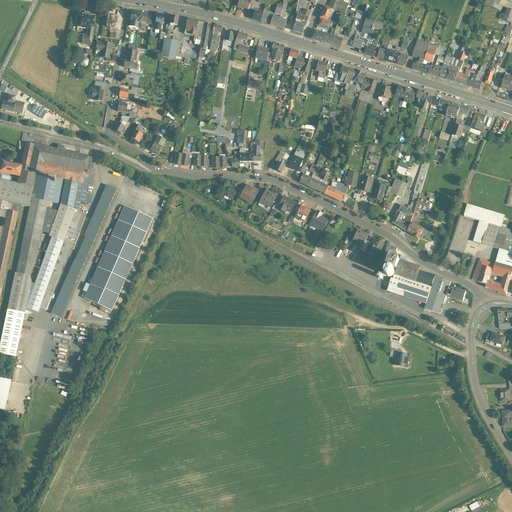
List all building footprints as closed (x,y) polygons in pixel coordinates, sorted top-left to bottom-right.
[(248,1),(245,0),(239,0),(237,7),(242,9),(243,8),(247,9),(247,10),(249,4),(247,3),(248,1)] [(299,0),(297,0),(297,4),(300,5),(300,8),(302,9),(304,10),(305,10),(308,4),(304,2),(299,0)] [(345,4),(336,0),(331,0),(329,5),(336,8),(335,10),(339,12),(344,14),(346,9),(343,8),(345,4)] [(494,0),(493,3),(486,1),(485,4),(500,10),(502,6),(499,5),(501,0),(494,0)] [(328,8),(325,7),(322,14),(329,17),(329,16),(332,10),(328,8)] [(276,8),(274,17),(273,17),(270,26),(276,28),(280,16),(282,10),(276,8)] [(511,9),(508,8),(505,14),(503,20),(511,24),(511,21),(511,9)] [(263,14),(255,11),(252,20),(261,23),(263,14)] [(141,14),(132,12),(130,21),(132,21),(132,22),(132,23),(131,24),(130,27),(138,29),(139,23),(141,14)] [(267,14),(263,13),(263,14),(261,23),(267,25),(269,19),(266,18),(267,14)] [(147,15),(141,14),(139,23),(138,29),(139,29),(145,30),(147,15)] [(95,17),(82,15),(82,18),(79,18),(77,28),(88,30),(87,37),(92,37),(95,17)] [(117,17),(108,15),(106,27),(115,29),(117,17)] [(164,15),(156,15),(155,23),(160,23),(163,24),(164,15)] [(178,18),(171,16),(169,24),(170,25),(172,25),(177,26),(178,18)] [(283,17),(280,16),(276,28),(283,30),(286,22),(282,20),(283,17)] [(327,21),(320,18),(317,26),(328,30),(330,22),(327,21)] [(370,20),(366,19),(361,33),(370,35),(372,29),(374,21),(370,20)] [(205,24),(187,20),(184,34),(196,37),(195,40),(202,42),(205,24)] [(383,23),(374,21),(372,29),(381,31),(383,23)] [(295,23),(292,31),(301,34),(302,34),(304,28),(301,27),(302,25),(299,24),(295,23)] [(210,25),(205,24),(202,42),(200,49),(205,50),(209,30),(213,31),(213,26),(210,25)] [(324,34),(314,30),(311,39),(321,43),(324,34)] [(233,34),(226,32),(225,41),(232,42),(233,34)] [(248,36),(238,33),(235,44),(239,45),(241,39),(246,41),(248,36)] [(331,36),(324,34),(321,43),(332,46),(335,38),(333,37),(331,36)] [(87,37),(84,36),(83,44),(91,45),(92,37),(87,37)] [(335,38),(332,46),(340,49),(341,43),(342,40),(337,38),(335,37),(335,38)] [(359,50),(358,53),(364,55),(366,48),(368,41),(355,37),(353,43),(351,42),(350,45),(352,46),(352,47),(359,50)] [(387,39),(384,38),(381,46),(384,46),(383,49),(385,50),(387,50),(388,45),(390,40),(389,40),(387,39)] [(179,42),(164,39),(164,40),(160,57),(175,60),(179,42)] [(368,41),(366,48),(371,50),(372,47),(373,47),(374,42),(375,41),(368,39),(368,41)] [(409,41),(403,39),(400,48),(406,50),(409,41)] [(430,44),(418,40),(412,57),(420,60),(425,61),(428,50),(430,44)] [(373,47),(372,47),(371,50),(366,48),(364,55),(373,58),(375,49),(377,42),(375,41),(374,42),(373,47)] [(110,45),(97,42),(96,51),(101,52),(100,56),(105,57),(105,58),(110,59),(111,50),(109,50),(110,45)] [(284,48),(273,44),(272,49),(273,49),(282,52),(284,48)] [(239,46),(234,45),(233,50),(247,54),(248,49),(239,46)] [(267,50),(257,48),(255,59),(270,62),(271,58),(272,54),(266,53),(267,50)] [(282,52),(273,49),(272,54),(271,58),(278,61),(279,56),(282,55),(282,52)] [(136,52),(128,50),(126,60),(125,60),(124,68),(136,70),(137,70),(137,68),(138,62),(140,63),(141,59),(136,58),(136,55),(139,56),(140,53),(138,52),(136,52)] [(298,53),(291,50),(288,57),(296,60),(297,58),(298,58),(299,56),(297,56),(298,53)] [(384,52),(379,50),(376,59),(383,61),(386,51),(387,50),(385,50),(384,52)] [(433,51),(428,50),(425,61),(432,63),(436,52),(433,51)] [(389,52),(386,51),(383,61),(395,65),(398,55),(394,54),(389,52)] [(458,60),(458,61),(460,62),(464,63),(465,60),(466,57),(467,55),(461,52),(458,60)] [(409,58),(398,55),(395,65),(403,67),(404,66),(406,67),(409,58)] [(444,64),(442,69),(449,71),(453,58),(452,59),(446,57),(444,64)] [(87,66),(88,59),(81,58),(80,65),(87,66)] [(311,63),(297,58),(296,60),(294,68),(302,70),(302,73),(307,74),(311,63)] [(458,60),(453,58),(449,71),(452,72),(453,72),(453,71),(455,72),(455,73),(456,73),(459,68),(458,68),(460,62),(458,61),(458,60)] [(420,60),(419,64),(415,63),(415,65),(413,64),(413,66),(414,67),(413,70),(421,73),(423,66),(425,61),(420,60)] [(322,64),(317,63),(315,72),(319,72),(317,78),(323,79),(324,74),(325,74),(327,65),(322,64)] [(435,69),(423,66),(421,73),(439,79),(442,69),(437,67),(435,67),(435,69)] [(349,70),(341,67),(339,75),(346,77),(349,70)] [(491,68),(489,73),(488,76),(485,84),(490,85),(495,69),(491,68)] [(449,71),(442,69),(439,79),(446,80),(449,71)] [(466,78),(462,77),(463,75),(459,74),(458,74),(457,78),(460,79),(458,84),(466,87),(468,79),(470,74),(471,70),(467,69),(466,73),(467,73),(466,78)] [(353,71),(349,70),(346,77),(344,84),(342,89),(345,91),(347,91),(347,90),(347,88),(350,81),(353,71)] [(336,74),(328,71),(327,78),(334,80),(336,74)] [(365,76),(353,71),(350,81),(353,82),(356,84),(357,83),(362,85),(363,81),(365,76)] [(453,71),(453,72),(452,72),(449,81),(455,83),(457,78),(458,74),(456,73),(455,73),(455,72),(453,71)] [(129,75),(122,74),(121,82),(128,83),(129,79),(129,75)] [(346,77),(339,75),(336,74),(334,80),(344,84),(346,77)] [(511,78),(505,76),(501,89),(510,91),(511,84),(511,78)] [(471,80),(468,79),(466,87),(474,89),(476,82),(473,80),(471,80)] [(376,83),(370,81),(369,83),(363,81),(362,85),(361,89),(373,93),(376,83)] [(479,82),(476,82),(474,89),(480,91),(482,84),(479,82)] [(300,94),(307,96),(308,87),(302,86),(300,94)] [(391,90),(386,89),(387,88),(381,87),(378,99),(380,102),(385,103),(388,102),(389,98),(391,90)] [(94,97),(94,101),(103,102),(104,96),(103,96),(104,91),(103,91),(103,90),(96,88),(95,91),(93,91),(92,97),(94,97)] [(129,91),(120,89),(119,97),(127,99),(133,100),(134,97),(134,95),(128,94),(129,91)] [(408,91),(403,89),(403,91),(399,90),(397,97),(405,99),(408,91)] [(352,99),(354,92),(347,90),(347,91),(345,91),(344,96),(352,99)] [(412,92),(408,91),(405,99),(413,102),(416,95),(412,94),(412,92)] [(427,94),(419,91),(416,102),(421,103),(422,100),(424,101),(427,95),(427,94)] [(191,95),(183,94),(182,102),(187,103),(187,106),(189,106),(191,95)] [(431,96),(427,95),(424,101),(424,103),(425,103),(424,105),(427,106),(429,107),(430,105),(431,106),(434,98),(431,97),(431,96)] [(25,104),(16,102),(15,102),(14,102),(16,97),(9,96),(8,102),(8,103),(15,105),(14,113),(22,115),(25,104)] [(441,100),(434,98),(431,106),(439,108),(441,100)] [(450,103),(441,100),(439,108),(444,110),(445,107),(449,108),(450,103)] [(8,103),(3,102),(1,110),(5,111),(8,112),(14,113),(15,105),(8,103)] [(125,103),(123,103),(123,104),(119,103),(118,107),(117,108),(116,110),(117,111),(117,112),(126,113),(129,114),(130,114),(130,112),(130,111),(126,110),(127,105),(125,104),(125,103)] [(461,107),(450,103),(449,108),(446,117),(457,120),(457,119),(461,107)] [(31,111),(43,119),(47,112),(35,105),(31,111)] [(470,110),(461,107),(457,119),(462,121),(464,114),(468,115),(470,110)] [(477,112),(470,110),(468,115),(464,128),(462,132),(469,135),(474,121),(476,114),(477,112)] [(487,117),(476,114),(474,121),(483,124),(484,124),(484,125),(484,124),(487,117)] [(167,117),(162,126),(165,128),(171,120),(167,117)] [(166,129),(172,131),(176,122),(171,119),(166,129)] [(483,124),(474,121),(471,127),(480,130),(481,130),(483,124)] [(120,125),(117,123),(113,130),(121,134),(122,131),(123,129),(125,127),(120,125)] [(464,128),(455,125),(452,136),(460,139),(462,132),(464,128)] [(138,126),(131,139),(138,143),(140,139),(141,137),(142,135),(138,133),(141,127),(138,126)] [(480,130),(471,127),(469,133),(479,136),(482,130),(481,130),(480,130)] [(431,132),(425,130),(422,139),(429,141),(431,132)] [(488,132),(482,130),(479,136),(485,138),(488,132)] [(156,131),(152,139),(154,141),(155,141),(158,137),(160,133),(156,131)] [(247,132),(237,131),(237,135),(241,136),(240,144),(238,144),(239,149),(240,149),(244,149),(244,145),(245,145),(247,132)] [(450,136),(441,133),(439,139),(448,141),(450,136)] [(158,137),(155,141),(154,141),(153,143),(158,145),(162,139),(158,137)] [(162,139),(158,145),(153,143),(152,145),(151,147),(152,148),(150,151),(157,155),(165,142),(164,142),(165,141),(162,139)] [(41,147),(26,144),(24,153),(22,167),(20,175),(18,184),(33,187),(36,174),(41,147)] [(56,150),(41,147),(36,174),(83,184),(84,178),(85,174),(85,170),(88,157),(63,152),(56,150)] [(395,148),(393,157),(400,159),(403,150),(395,148)] [(244,149),(240,149),(240,158),(240,162),(245,162),(245,163),(249,163),(249,162),(253,162),(253,151),(253,150),(251,150),(251,153),(249,152),(249,155),(244,155),(244,150),(244,149)] [(259,151),(253,151),(253,162),(261,162),(261,152),(259,152),(259,151)] [(289,156),(280,152),(277,157),(283,159),(287,161),(287,159),(289,156)] [(302,160),(294,156),(289,168),(293,170),(293,169),(297,171),(302,160)] [(372,156),(369,165),(375,167),(378,159),(375,159),(375,157),(372,156)] [(235,160),(230,160),(232,167),(232,168),(240,167),(240,158),(240,157),(235,157),(235,158),(235,160)] [(287,161),(283,159),(281,164),(278,162),(274,170),(281,173),(282,170),(284,171),(285,169),(283,168),(287,161)] [(421,163),(416,183),(423,185),(430,161),(426,159),(424,164),(421,163)] [(22,167),(3,163),(0,171),(0,172),(14,175),(14,174),(20,175),(22,167)] [(408,166),(399,163),(396,173),(405,176),(408,166)] [(359,174),(349,171),(347,181),(345,181),(345,185),(355,187),(359,174)] [(83,184),(36,174),(33,187),(30,199),(61,205),(76,210),(78,211),(80,202),(90,204),(92,196),(86,194),(89,179),(84,178),(83,184)] [(311,179),(302,175),(299,182),(307,186),(311,179)] [(373,180),(364,177),(363,183),(362,183),(362,185),(360,191),(369,193),(373,180)] [(319,183),(311,179),(307,186),(316,190),(319,183)] [(407,184),(395,179),(391,190),(394,191),(393,194),(397,195),(397,196),(400,198),(402,194),(403,195),(406,187),(407,184)] [(18,184),(0,180),(0,201),(9,203),(19,205),(29,207),(30,199),(33,187),(18,184)] [(328,187),(319,183),(316,190),(325,194),(328,187)] [(423,185),(416,183),(414,192),(415,192),(420,194),(423,185)] [(107,185),(66,278),(76,282),(117,189),(107,185)] [(258,192),(246,185),(243,192),(240,198),(251,204),(258,192)] [(385,187),(378,185),(377,188),(375,188),(374,192),(376,193),(374,197),(374,198),(374,199),(381,201),(385,187)] [(237,191),(229,187),(224,196),(232,200),(235,194),(237,191)] [(341,193),(335,191),(336,189),(333,188),(332,189),(328,187),(325,194),(341,202),(342,194),(342,193),(341,193)] [(276,196),(266,191),(259,203),(270,209),(276,196)] [(415,192),(412,200),(411,206),(411,207),(410,210),(414,213),(419,199),(420,194),(415,192)] [(294,204),(286,199),(287,199),(283,197),(279,206),(277,209),(282,212),(284,209),(290,212),(294,204)] [(61,205),(30,199),(29,207),(16,267),(15,273),(30,277),(36,257),(39,242),(40,242),(42,232),(47,208),(59,210),(61,205)] [(419,199),(414,213),(412,218),(416,219),(420,209),(422,200),(419,199)] [(429,202),(422,200),(420,209),(426,211),(429,202)] [(0,248),(9,203),(0,201),(0,248)] [(299,202),(295,210),(298,212),(301,207),(303,204),(299,202)] [(0,248),(0,298),(18,213),(19,205),(9,203),(0,248)] [(76,210),(61,205),(59,210),(51,231),(50,231),(49,234),(46,244),(45,244),(42,252),(46,253),(35,284),(26,308),(25,309),(37,314),(40,308),(45,294),(47,287),(54,289),(62,267),(55,265),(70,224),(76,227),(81,215),(75,213),(76,210)] [(405,223),(400,220),(403,215),(405,216),(408,209),(401,206),(392,223),(407,232),(410,228),(412,224),(411,223),(410,224),(405,221),(405,223)] [(152,219),(124,207),(90,285),(86,293),(84,299),(101,306),(111,311),(152,219)] [(301,207),(298,212),(295,217),(304,222),(307,217),(310,212),(301,207)] [(503,218),(467,207),(464,217),(488,224),(499,227),(501,227),(503,218)] [(59,210),(47,208),(42,232),(49,234),(50,231),(51,231),(59,210)] [(410,210),(408,209),(405,216),(407,217),(406,218),(407,218),(405,221),(410,224),(411,223),(412,218),(414,213),(410,210)] [(327,221),(320,217),(322,214),(317,211),(312,220),(309,225),(310,225),(321,232),(327,221)] [(431,211),(428,220),(434,222),(437,214),(431,211)] [(76,227),(70,224),(55,265),(62,267),(69,248),(73,250),(85,217),(81,215),(76,227)] [(407,232),(411,234),(416,224),(416,219),(412,218),(411,223),(412,224),(410,228),(407,232)] [(420,226),(416,224),(411,234),(414,236),(418,239),(420,235),(423,230),(419,227),(420,226)] [(499,227),(488,224),(482,245),(493,248),(497,234),(499,227)] [(511,230),(501,227),(499,227),(497,234),(506,237),(511,238),(511,237),(511,230)] [(368,235),(358,230),(354,237),(351,243),(360,248),(361,248),(364,243),(368,235)] [(431,234),(423,230),(420,235),(421,236),(422,235),(428,239),(431,234)] [(354,237),(349,234),(346,240),(351,243),(354,237)] [(506,237),(497,234),(493,248),(499,250),(502,251),(506,237)] [(511,238),(506,237),(502,251),(509,253),(510,248),(511,249),(511,238)] [(380,242),(376,240),(370,250),(378,254),(377,255),(384,259),(385,253),(380,251),(384,245),(380,243),(380,242)] [(364,243),(361,248),(360,248),(359,250),(364,252),(368,245),(364,243)] [(397,249),(387,245),(385,253),(384,259),(383,265),(379,275),(391,279),(393,280),(395,276),(400,261),(401,256),(395,254),(397,249)] [(511,249),(510,248),(509,253),(508,254),(505,253),(502,266),(511,268),(511,249)] [(499,250),(495,264),(502,266),(505,253),(508,254),(509,253),(502,251),(499,250)] [(435,276),(419,271),(420,267),(400,261),(395,276),(432,288),(435,277),(435,276)] [(495,265),(484,261),(483,266),(492,270),(493,270),(495,265)] [(511,268),(502,266),(495,264),(495,265),(493,270),(492,273),(502,275),(503,276),(503,277),(503,278),(504,278),(504,281),(510,282),(511,273),(511,268)] [(478,265),(472,280),(477,282),(483,266),(478,265)] [(483,266),(477,282),(486,285),(487,283),(488,280),(491,272),(492,270),(483,266)] [(15,273),(0,344),(0,353),(4,355),(3,359),(9,360),(10,356),(15,357),(25,309),(26,308),(35,284),(31,283),(31,281),(30,277),(15,273)] [(432,288),(395,276),(393,280),(391,279),(387,291),(426,304),(432,288)] [(426,304),(425,309),(440,314),(446,296),(449,288),(451,282),(435,277),(432,288),(426,304)] [(60,318),(76,282),(66,278),(50,314),(60,318)] [(510,282),(504,281),(503,285),(502,288),(499,287),(497,292),(506,295),(510,282)] [(54,289),(47,287),(45,294),(51,297),(54,289)] [(466,293),(453,289),(453,290),(449,288),(446,296),(451,297),(450,298),(463,302),(466,293)] [(46,311),(51,297),(45,294),(40,308),(46,311)] [(453,332),(442,326),(440,330),(451,336),(453,332)] [(493,336),(491,341),(502,346),(505,338),(494,334),(493,336)] [(409,356),(399,354),(399,358),(396,358),(395,366),(407,368),(409,356)] [(11,381),(0,378),(0,409),(4,411),(11,381)] [(509,390),(500,391),(501,402),(510,401),(509,390)] [(511,411),(502,412),(503,426),(511,425),(511,417),(511,418),(511,411)] [(477,502),(469,506),(471,510),(479,506),(477,502)]
